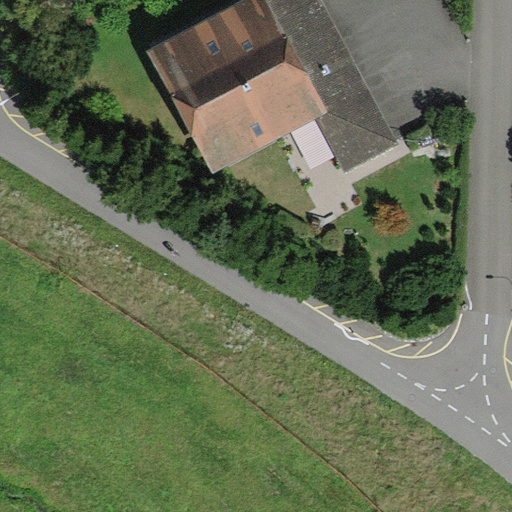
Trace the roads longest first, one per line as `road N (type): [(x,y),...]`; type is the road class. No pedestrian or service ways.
road 1 (residential): [(0,131),(470,419)]
road 2 (residential): [(470,419),(487,307),(496,0)]
